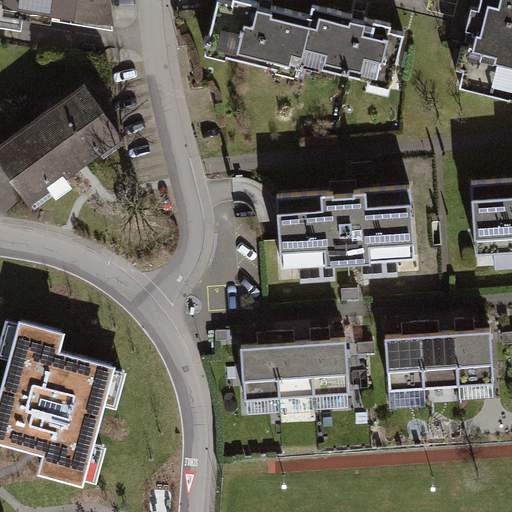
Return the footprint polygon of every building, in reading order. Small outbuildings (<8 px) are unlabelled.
[(118,0),(9,0),(6,18),(123,32),(118,0)] [(300,63),(311,20),(231,0),(219,0),(206,56),(296,79),(300,63)] [(511,101),(511,3),(498,0),(479,0),(458,89),(511,101)] [(311,20),(300,63),(390,85),(405,28),(315,5),(311,20)] [(85,81),(0,138),(0,156),(31,202),(124,139),(85,81)] [(376,165),(355,166),(356,179),(377,177),(376,165)] [(511,176),(473,179),(477,260),(511,258),(511,176)] [(416,191),(280,198),(285,279),(421,272),(416,191)] [(360,291),(344,293),(345,304),(361,302),(360,291)] [(66,338),(28,327),(26,331),(14,328),(6,359),(18,362),(6,404),(0,402),(0,439),(43,452),(51,454),(46,472),(84,483),(85,478),(98,482),(106,452),(94,448),(106,406),(119,409),(127,379),(114,375),(115,372),(60,356),(66,338)] [(500,393),(496,332),(459,334),(463,396),(500,393)] [(463,396),(459,334),(422,337),(427,399),(463,396)] [(427,399),(422,337),(386,340),(390,401),(427,399)] [(352,401),(349,342),(311,344),(314,403),(352,401)] [(314,403),(311,344),(273,346),(277,405),(314,403)] [(376,345),(362,345),(362,357),(376,357),(376,345)] [(277,405),(273,346),(236,348),(239,407),(277,405)]
